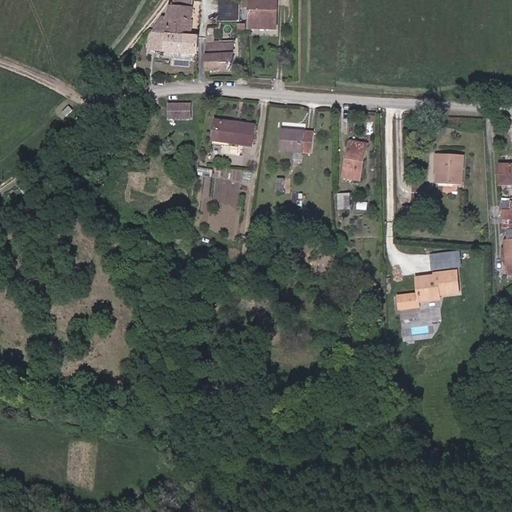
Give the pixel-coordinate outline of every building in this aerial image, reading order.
[(172,10),(173,21),(164,22),(163,35),(193,35),(195,0),(175,0),(176,6),(172,10)] [(219,0),(219,20),(241,21),(240,0),(219,0)] [(248,0),(247,26),(276,26),(276,0),(248,0)] [(193,35),(163,35),(153,35),(146,44),(146,53),(198,53),(199,35),(193,35)] [(219,45),(219,40),(208,40),(207,73),(225,74),(237,62),(237,44),(219,45)] [(184,122),(187,105),(172,103),(169,120),(184,122)] [(236,147),(241,127),(216,124),(213,143),(236,147)] [(253,150),(256,130),(241,127),(236,147),(253,150)] [(284,134),(284,157),(317,156),(316,134),(284,134)] [(360,150),(357,168),(363,170),(367,144),(347,140),(346,147),(360,150)] [(361,181),(363,170),(357,168),(360,150),(346,147),(342,177),(361,181)] [(446,186),(443,154),(436,152),(430,183),(446,186)] [(446,186),(459,188),(464,157),(443,154),(446,186)] [(511,167),(498,168),(500,187),(511,186),(511,167)] [(285,187),(286,199),(293,199),(292,186),(285,187)] [(340,194),(339,210),(351,211),(352,195),(340,194)] [(511,201),(501,201),(501,209),(506,209),(507,220),(511,219),(511,201)] [(433,270),(464,266),(462,249),(431,254),(433,270)] [(458,294),(456,270),(439,271),(440,280),(434,281),(433,278),(422,279),(423,293),(402,295),(402,309),(424,308),(424,301),(445,299),(445,295),(458,294)]
